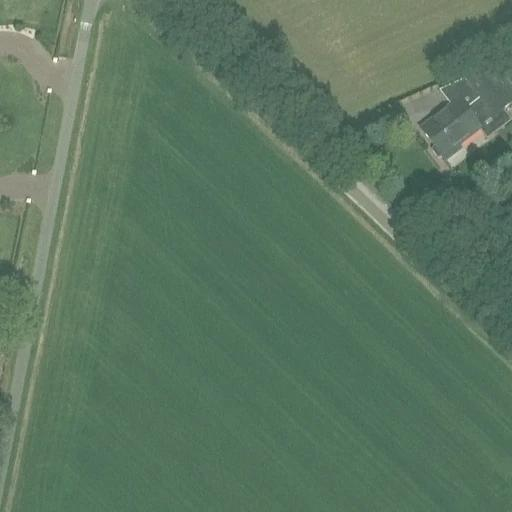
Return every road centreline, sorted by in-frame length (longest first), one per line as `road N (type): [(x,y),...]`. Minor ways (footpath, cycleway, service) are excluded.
road 1 (unclassified): [(511,350),(147,0)]
road 2 (unclassified): [(0,471),(88,0)]
